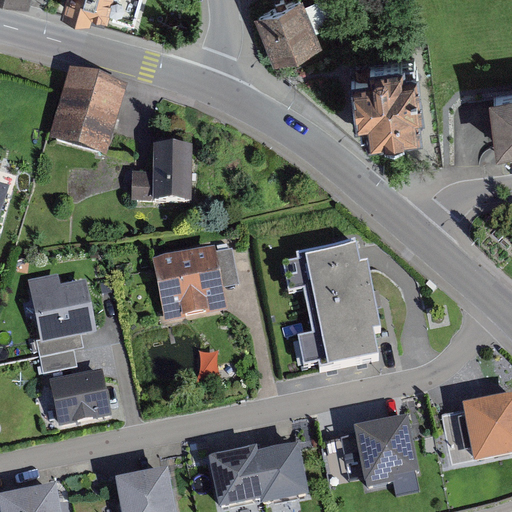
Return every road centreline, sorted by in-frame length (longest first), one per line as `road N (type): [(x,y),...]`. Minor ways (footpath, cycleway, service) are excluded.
road 1 (residential): [(505,314),(431,383),(0,473)]
road 2 (tertiary): [(218,90),(323,152),(405,224)]
road 3 (tertiary): [(0,26),(218,90)]
road 4 (tertiary): [(405,224),(505,314)]
